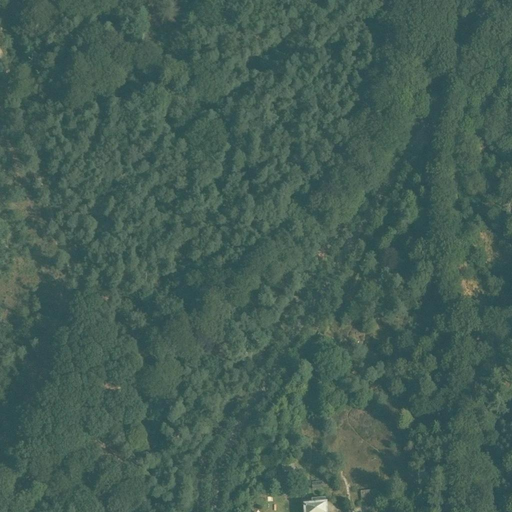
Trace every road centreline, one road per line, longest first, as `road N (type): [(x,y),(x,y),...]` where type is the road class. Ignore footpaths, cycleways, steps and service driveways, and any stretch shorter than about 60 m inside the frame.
road 1 (track): [(11,511),(118,354),(197,317),(320,204),(419,63)]
road 2 (unclassified): [(212,511),(219,460),(263,380),(511,4)]
road 3 (track): [(469,511),(457,366),(438,264),(438,138),(403,0)]
road 4 (track): [(160,511),(137,389),(86,305),(0,55)]
road 5 (unknown): [(438,74),(448,93),(462,233),(474,272),(496,511)]
